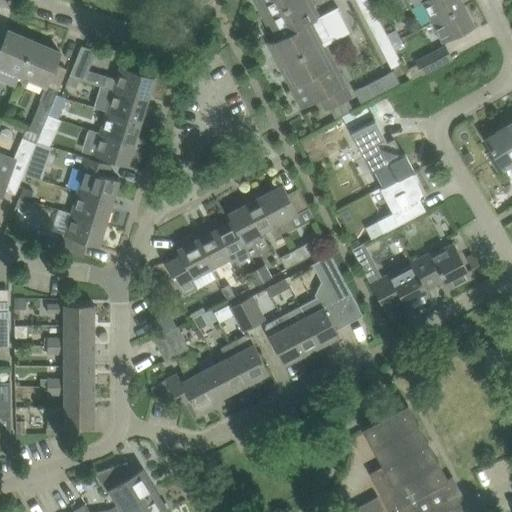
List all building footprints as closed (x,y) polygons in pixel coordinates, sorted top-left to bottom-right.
[(324,43),(345,32),(334,10),(341,6),(340,5),(319,16),(310,0),(254,0),(275,39),(268,43),(302,108),(320,98),(326,110),(344,102),(352,97),(324,43)] [(358,0),(357,1),(361,8),(371,3),(368,0),(358,0)] [(422,2),(432,21),(463,4),(461,0),(411,0),(414,6),(422,2)] [(371,3),(361,8),(364,16),(374,11),(372,5),(371,3)] [(463,4),(432,21),(443,42),(475,26),(463,4)] [(374,11),(364,16),(368,23),(378,18),(374,11)] [(378,18),(368,23),(372,31),(382,26),(378,18)] [(382,26),(372,31),(376,38),(386,33),(382,26)] [(386,33),(390,41),(391,43),(401,38),(396,28),(386,33)] [(0,78),(16,85),(20,74),(35,41),(9,30),(0,49),(0,78)] [(386,33),(376,38),(380,46),(390,41),(386,33)] [(391,43),(394,48),(396,52),(406,46),(401,38),(391,43)] [(35,41),(20,74),(46,85),(28,129),(39,133),(56,94),(67,69),(55,63),(60,52),(35,41)] [(390,41),(380,46),(384,53),(394,48),(391,43),(390,41)] [(446,45),(415,61),(422,74),(453,58),(446,45)] [(394,48),(384,53),(388,61),(398,55),(396,52),(394,48)] [(79,52),(70,74),(80,78),(84,79),(93,58),(79,52)] [(398,55),(388,61),(392,68),(401,63),(398,55)] [(114,87),(114,89),(148,100),(155,77),(132,70),(134,63),(122,60),(117,78),(108,75),(105,85),(114,87)] [(396,69),(357,89),(364,103),(403,83),(396,69)] [(80,78),(70,74),(66,83),(76,87),(80,78)] [(114,89),(107,111),(141,121),(148,100),(114,89)] [(56,94),(48,116),(58,120),(66,98),(56,94)] [(107,111),(100,133),(134,143),(141,121),(107,111)] [(58,120),(48,116),(39,141),(48,144),(58,120)] [(380,187),(380,188),(412,172),(415,171),(405,153),(402,154),(394,139),(387,143),(375,120),(351,132),(372,172),(375,170),(383,186),(380,187)] [(511,132),(507,125),(485,139),(493,152),(488,155),(498,172),(504,168),(511,178),(511,176),(511,132)] [(0,194),(4,184),(17,190),(25,171),(26,167),(25,166),(39,133),(28,129),(26,128),(12,161),(1,156),(0,158),(0,194)] [(134,143),(100,133),(93,154),(128,165),(134,143)] [(84,170),(77,192),(112,203),(119,179),(108,175),(111,164),(84,156),(80,169),(84,170)] [(412,172),(380,188),(393,213),(377,221),(383,233),(409,219),(404,208),(425,197),(412,172)] [(283,184),(263,194),(284,234),(296,228),(290,217),(298,213),(283,184)] [(23,187),(19,198),(28,202),(29,202),(33,191),(23,187)] [(77,192),(70,214),(105,224),(112,203),(77,192)] [(251,194),(242,199),(259,233),(268,228),(274,238),(277,236),(278,237),(284,234),(263,194),(254,199),(251,194)] [(28,202),(19,198),(16,205),(27,209),(29,202),(28,202)] [(228,215),(227,216),(248,256),(250,255),(246,248),(243,241),(259,233),(242,199),(236,202),(239,207),(228,213),(228,215)] [(52,230),(58,232),(53,247),(83,256),(87,242),(99,246),(105,224),(70,214),(58,210),(52,230)] [(227,216),(210,225),(227,258),(228,257),(231,262),(238,258),(240,261),(248,256),(227,216)] [(210,225),(191,234),(214,278),(215,278),(210,267),(227,258),(210,225)] [(171,263),(180,280),(187,293),(197,288),(214,278),(191,234),(174,243),(181,257),(171,263)] [(310,240),(292,250),(298,261),(315,251),(310,240)] [(353,249),(359,260),(370,254),(364,243),(353,249)] [(430,252),(411,262),(430,299),(431,298),(427,289),(439,283),(437,281),(442,278),(448,289),(472,277),(454,243),(432,254),(430,252)] [(292,250),(280,256),(286,267),(298,261),(292,250)] [(400,268),(388,274),(371,283),(385,311),(398,305),(397,302),(402,300),(408,311),(430,299),(411,262),(412,264),(401,270),(400,268)] [(267,264),(256,269),(262,281),(273,276),(267,264)] [(298,307),(304,318),(321,351),(333,345),(331,340),(339,335),(336,329),(363,314),(338,268),(321,277),(323,282),(317,294),(318,296),(308,301),(298,307)] [(249,273),(254,284),(262,281),(256,269),(249,273)] [(268,287),(273,296),(290,286),(286,278),(268,287)] [(223,287),(228,299),(235,296),(230,284),(223,287)] [(0,344),(10,345),(9,294),(0,294),(0,344)] [(252,294),(239,301),(252,326),(265,319),(252,294)] [(239,301),(229,307),(243,331),(252,326),(239,301)] [(47,304),(47,313),(64,314),(64,324),(94,324),(94,304),(47,304)] [(291,310),(281,316),(301,355),(303,354),(305,360),(321,351),(304,318),(298,307),(291,310)] [(194,317),(200,329),(217,319),(212,308),(194,317)] [(281,316),(266,323),(265,327),(284,364),(301,355),(281,316)] [(47,336),(48,345),(94,345),(94,324),(64,324),(64,337),(47,336)] [(154,338),(159,349),(182,338),(176,326),(154,338)] [(246,334),(228,344),(251,388),(263,382),(260,377),(269,372),(250,335),(246,334)] [(182,338),(159,349),(165,361),(188,349),(182,338)] [(225,358),(215,363),(230,393),(243,386),(246,391),(251,388),(228,344),(220,348),(225,358)] [(94,345),(48,345),(48,353),(64,354),(64,366),(94,366),(94,345)] [(198,372),(197,373),(215,407),(224,402),(222,397),(230,393),(215,363),(198,372)] [(48,378),(48,386),(94,386),(94,366),(64,366),(64,378),(48,377),(48,378)] [(197,373),(182,381),(179,377),(168,383),(178,403),(181,401),(182,404),(187,401),(195,418),(215,407),(197,373)] [(0,432),(11,432),(10,382),(0,381),(0,432)] [(94,386),(48,386),(48,394),(64,394),(64,407),(94,407),(94,386)] [(408,404),(362,428),(382,466),(369,473),(390,511),(472,511),(452,476),(448,478),(408,404)] [(64,407),(64,419),(47,419),(47,427),(94,427),(94,407),(64,407)] [(94,472),(106,492),(109,490),(118,504),(111,509),(112,511),(119,511),(122,511),(156,490),(143,468),(134,473),(127,461),(94,472)] [(169,511),(156,490),(122,511),(169,511)] [(386,511),(377,495),(345,511),(386,511)] [(90,511),(85,503),(74,510),(74,511),(90,511)]
